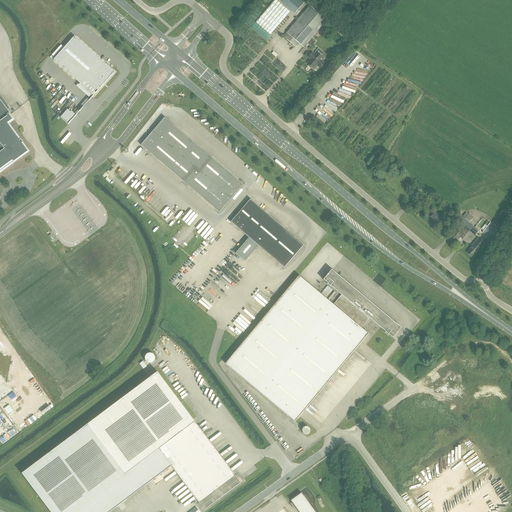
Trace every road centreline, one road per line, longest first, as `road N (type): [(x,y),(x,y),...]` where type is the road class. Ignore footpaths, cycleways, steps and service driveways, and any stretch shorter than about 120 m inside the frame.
road 1 (primary): [(487,316),(184,57)]
road 2 (primary): [(174,72),(393,258),(487,316)]
road 3 (unclassified): [(212,22),(228,38),(228,75),(457,273),(482,283)]
road 4 (unclassified): [(5,229),(97,165),(174,72)]
road 5 (unclassified): [(162,61),(68,177),(5,229)]
road 6 (unclassified): [(239,511),(349,433)]
